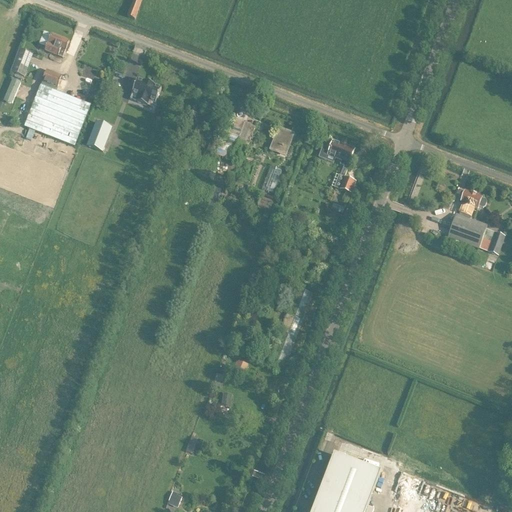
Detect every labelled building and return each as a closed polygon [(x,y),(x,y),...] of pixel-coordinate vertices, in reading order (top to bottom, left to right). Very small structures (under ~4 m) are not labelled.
[(141,0),(134,0),(131,10),(130,10),(128,17),(135,20),(138,12),(137,12),(141,0)] [(52,34),(45,50),(63,57),(69,41),(52,34)] [(138,41),(134,51),(143,54),(147,44),(138,41)] [(25,78),(33,54),(19,49),(11,72),(25,78)] [(47,70),(42,82),(57,88),(62,76),(47,70)] [(156,102),(161,88),(155,86),(156,85),(152,84),(147,83),(147,82),(144,81),(144,82),(138,80),(138,79),(133,92),(133,93),(131,97),(137,99),(136,101),(148,105),(149,104),(154,106),(156,101),(156,102)] [(40,85),(24,128),(75,147),(91,105),(40,85)] [(236,145),(239,147),(247,123),(229,117),(215,154),(230,160),(236,145)] [(112,128),(95,122),(86,146),(103,152),(112,128)] [(239,147),(248,150),(256,127),(247,123),(239,147)] [(270,150),(285,156),(293,135),(282,131),(281,135),(276,134),(270,150)] [(341,160),(340,165),(348,168),(353,154),(355,149),(333,141),(331,146),(324,144),(319,156),(334,162),(336,158),(341,160)] [(281,171),(270,167),(262,189),(273,193),(281,171)] [(351,194),(356,182),(339,175),(334,187),(339,189),(351,194)] [(463,203),(459,213),(472,217),(475,208),(478,209),(479,206),(483,208),(485,207),(486,202),(485,201),(481,199),(482,198),(466,192),(462,203),(463,203)] [(456,215),(448,238),(479,249),(485,229),(486,226),(456,215)] [(479,249),(488,252),(494,233),(485,229),(479,249)] [(505,236),(504,236),(494,233),(488,252),(498,256),(505,236)] [(269,362),(284,368),(313,294),(297,287),(269,362)] [(225,381),(227,370),(217,369),(216,380),(225,381)] [(222,400),(232,403),(235,390),(226,387),(222,400)] [(320,448),(328,451),(336,429),(329,426),(320,448)] [(366,511),(382,472),(336,454),(313,511),(366,511)] [(170,499),(181,501),(184,489),(173,487),(170,499)]
